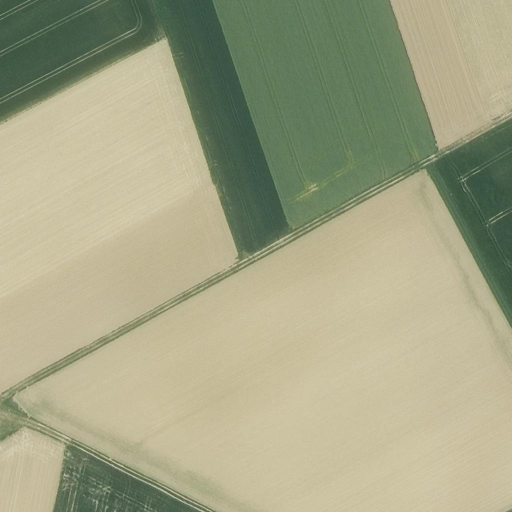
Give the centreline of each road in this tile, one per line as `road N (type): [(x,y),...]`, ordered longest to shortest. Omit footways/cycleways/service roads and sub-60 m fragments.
road 1 (track): [(0,398),(511,113)]
road 2 (track): [(158,0),(245,261)]
road 3 (track): [(0,408),(204,511)]
road 4 (track): [(425,161),(511,324)]
